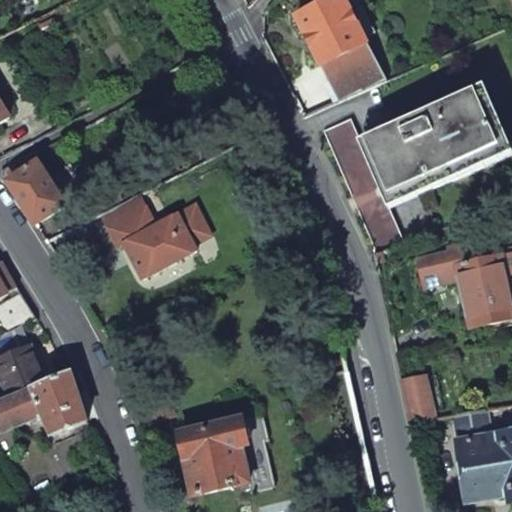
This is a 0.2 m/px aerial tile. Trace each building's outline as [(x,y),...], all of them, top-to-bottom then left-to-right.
[(297,19),(341,104),(387,83),(364,40),(375,34),(358,0),(351,0),(346,3),(344,0),(336,0),(329,4),(327,0),(311,0),(303,4),(307,14),(297,19)] [(383,197),(389,210),(511,157),(511,152),(485,90),(360,143),(383,197)] [(0,124),(9,119),(0,104),(0,124)] [(323,133),(375,255),(404,244),(389,210),(383,197),(360,143),(351,121),(323,133)] [(0,142),(0,161),(26,148),(19,134),(5,142),(4,141),(0,142)] [(14,165),(1,172),(9,184),(36,226),(66,209),(41,166),(22,177),(14,165)] [(141,197),(102,217),(119,249),(125,246),(144,282),(198,253),(195,248),(213,238),(197,208),(157,229),(141,197)] [(459,282),(470,330),(511,320),(511,255),(470,265),(465,246),(450,249),(449,253),(437,256),(438,259),(441,281),(447,285),(459,282)] [(441,281),(438,259),(420,262),(425,290),(447,285),(441,281)] [(0,299),(9,295),(0,277),(0,299)] [(0,307),(0,321),(7,336),(38,321),(30,308),(21,296),(0,307)] [(0,360),(0,379),(9,399),(30,390),(46,383),(32,348),(0,360)] [(0,402),(0,434),(0,435),(41,419),(43,424),(46,422),(53,437),(87,424),(79,399),(71,373),(46,383),(30,390),(9,399),(0,402)] [(402,383),(412,426),(436,422),(427,380),(402,383)] [(134,405),(141,426),(162,419),(160,411),(173,407),(168,395),(134,405)] [(511,409),(455,419),(469,505),(511,498),(511,501),(511,409)] [(181,435),(194,497),(250,485),(252,494),(275,489),(264,443),(269,442),(264,417),(181,435)]
